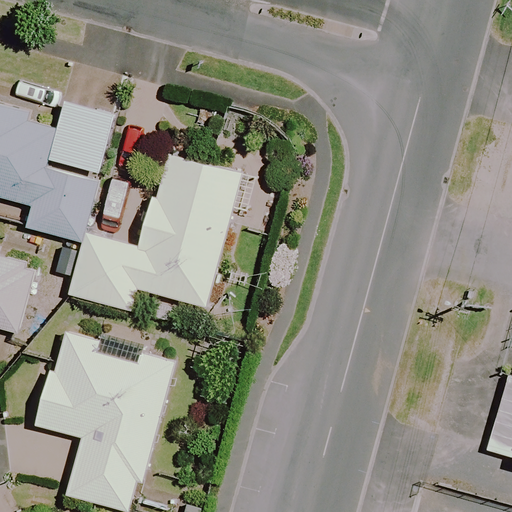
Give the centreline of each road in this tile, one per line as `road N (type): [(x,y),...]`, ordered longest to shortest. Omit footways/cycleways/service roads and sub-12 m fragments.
road 1 (unclassified): [(429,52),(307,511)]
road 2 (residential): [(429,52),(237,0)]
